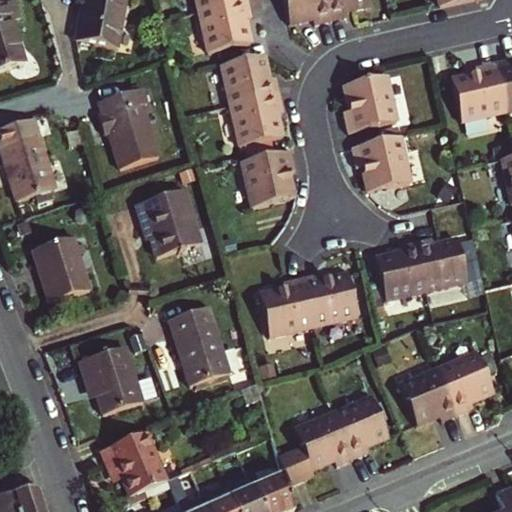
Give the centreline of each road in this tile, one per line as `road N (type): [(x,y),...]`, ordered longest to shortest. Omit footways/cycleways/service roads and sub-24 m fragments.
road 1 (residential): [(511,20),(367,52),(327,71),(311,105),(336,227)]
road 2 (residential): [(70,511),(0,311)]
road 3 (residential): [(511,444),(395,493)]
